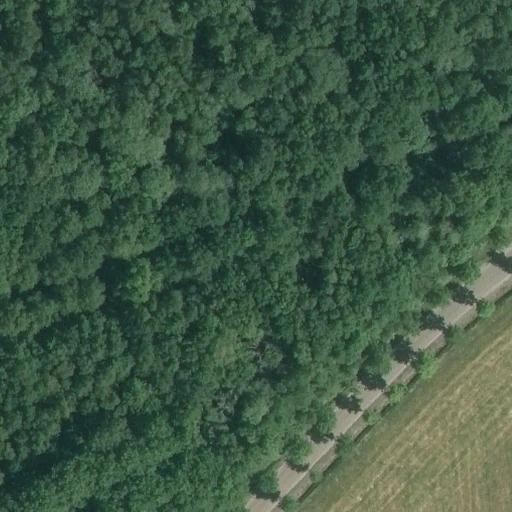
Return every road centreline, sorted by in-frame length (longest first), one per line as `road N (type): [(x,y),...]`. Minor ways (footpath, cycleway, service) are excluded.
road 1 (track): [(0,296),(511,113)]
road 2 (tertiary): [(255,511),(408,350),(511,264)]
